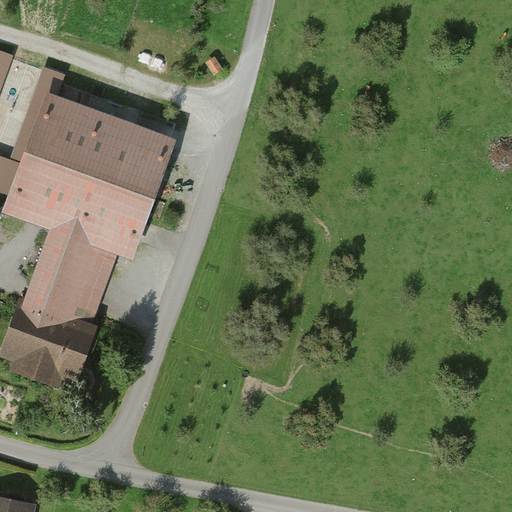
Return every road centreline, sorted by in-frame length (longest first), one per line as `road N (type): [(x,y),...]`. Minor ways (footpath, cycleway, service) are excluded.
road 1 (residential): [(263,0),(237,112),(108,472)]
road 2 (unclassified): [(108,472),(316,511)]
